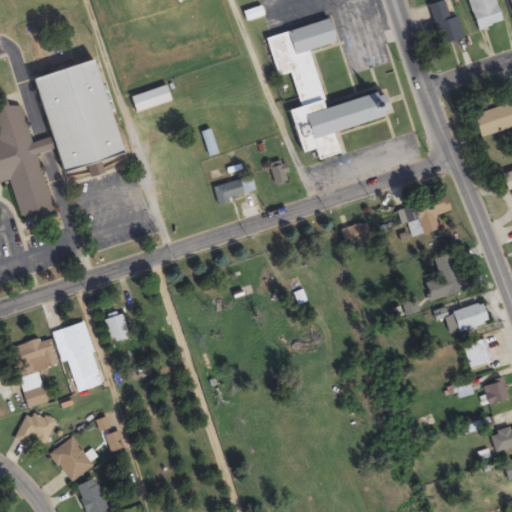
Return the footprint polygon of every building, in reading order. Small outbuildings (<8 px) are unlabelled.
[(463,0),(476,32),(500,22),(490,0),(463,0)] [(425,6),(437,47),(461,40),(454,18),(446,20),(441,1),(425,6)] [(263,38),(274,77),(288,73),(296,104),(318,98),(308,64),(295,68),(292,55),(330,45),(324,21),(263,38)] [(112,158),(90,62),(28,76),(43,141),(27,145),(18,105),(4,109),(2,102),(0,102),(0,185),(8,183),(16,220),(48,213),(35,155),(50,152),(54,171),(112,158)] [(132,114),(167,102),(162,86),(126,97),(132,114)] [(293,145),(383,117),(375,92),(318,109),(315,101),(283,111),(293,145)] [(511,103),(471,115),(478,139),(510,130),(511,136),(511,103)] [(270,185),(286,181),(281,162),(266,165),(270,185)] [(511,171),(499,175),(504,193),(511,190),(511,171)] [(214,205),(254,194),(250,178),(209,188),(214,205)] [(393,212),(398,227),(403,225),(408,239),(436,230),(432,217),(447,212),(441,195),(393,212)] [(456,254),(432,257),(434,281),(424,282),(425,298),(460,295),(456,254)] [(296,306),(306,302),(301,289),(291,294),(296,306)] [(448,314),(456,335),(485,324),(478,303),(448,314)] [(100,322),(112,345),(128,337),(117,314),(100,322)] [(82,324),(62,330),(77,382),(96,376),(82,324)] [(491,362),(482,339),(458,348),(468,371),(491,362)] [(35,373),(53,367),(46,344),(39,346),(37,340),(6,350),(26,410),(45,403),(35,373)] [(505,399),(499,380),(479,386),(485,406),(505,399)] [(455,400),(470,395),(465,382),(450,387),(455,400)] [(24,413),(11,440),(25,446),(28,440),(43,446),(52,425),(24,413)] [(511,447),(511,426),(485,435),(491,454),(511,447)] [(89,471),(72,441),(50,453),(67,483),(89,471)] [(511,480),(511,459),(497,466),(504,483),(511,480)] [(72,489),(82,511),(101,511),(106,510),(91,480),(72,489)]
